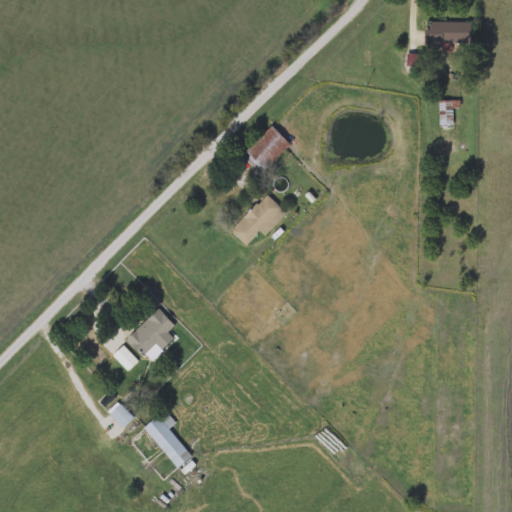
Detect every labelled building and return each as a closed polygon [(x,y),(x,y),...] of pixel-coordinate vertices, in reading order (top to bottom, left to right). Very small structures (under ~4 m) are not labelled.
[(425,46),(425,22),(470,22),(470,46),(425,46)] [(453,100),(453,125),(439,125),(439,100),(453,100)] [(290,144),(261,173),(248,159),(251,156),(246,151),(271,125),(290,144)] [(246,245),(230,230),(266,193),(286,212),(263,235),(259,231),(246,245)] [(172,336),(147,360),(126,339),(157,308),(175,325),(168,332),(172,336)] [(124,427),(110,414),(119,404),(133,417),(124,427)] [(144,428),(165,411),(175,423),(168,429),(191,456),(177,468),(144,428)]
